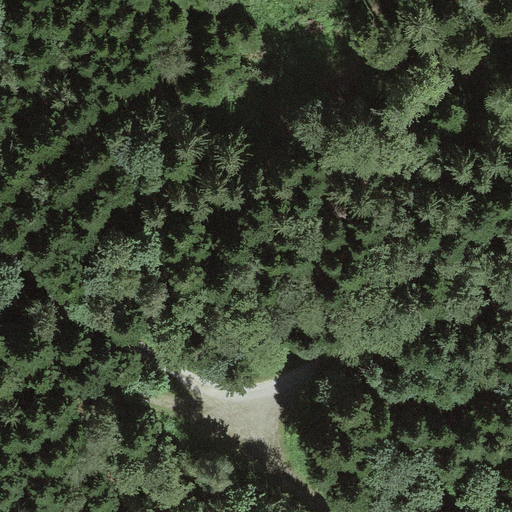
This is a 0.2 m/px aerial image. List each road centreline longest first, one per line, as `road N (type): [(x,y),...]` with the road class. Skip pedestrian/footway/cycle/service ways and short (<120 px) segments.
road 1 (track): [(0,249),(212,413),(419,316),(456,303),(511,302)]
road 2 (track): [(212,413),(332,511)]
road 3 (track): [(147,367),(0,367)]
